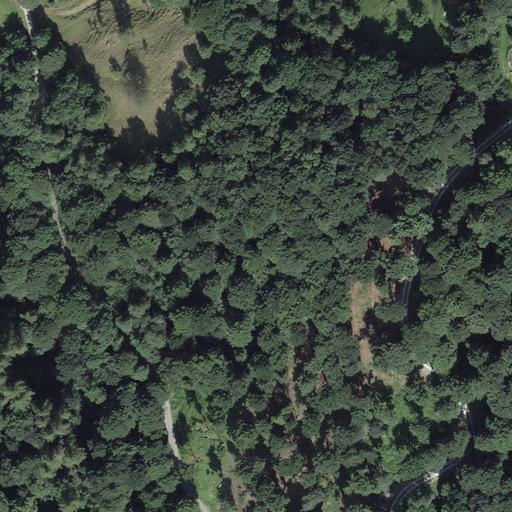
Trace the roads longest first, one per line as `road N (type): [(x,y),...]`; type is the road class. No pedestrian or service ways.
road 1 (track): [(204,511),(175,457),(153,367),(60,238),(34,32),(22,0)]
road 2 (track): [(511,113),(489,127),(432,206),(409,295),(410,336),(464,396),(477,428),(473,459),(418,494),(409,511)]
